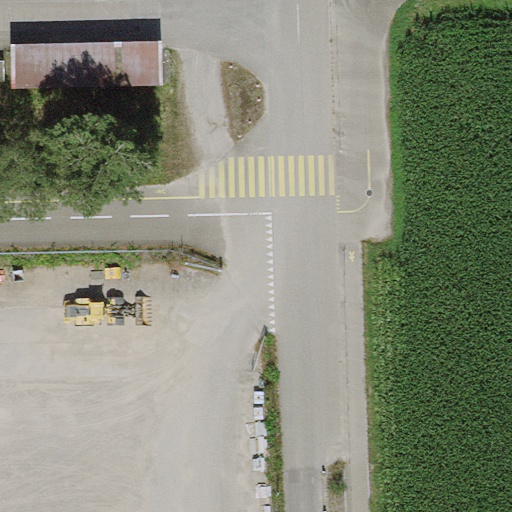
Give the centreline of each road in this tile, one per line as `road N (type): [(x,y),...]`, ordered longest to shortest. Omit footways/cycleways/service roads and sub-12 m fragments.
road 1 (unknown): [(160,35),(0,17)]
road 2 (unknown): [(301,36),(160,35)]
